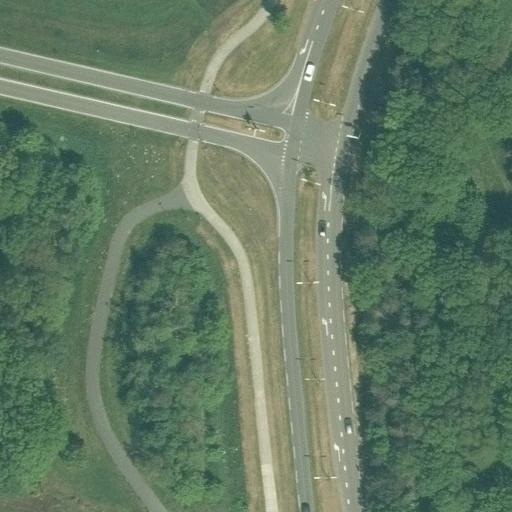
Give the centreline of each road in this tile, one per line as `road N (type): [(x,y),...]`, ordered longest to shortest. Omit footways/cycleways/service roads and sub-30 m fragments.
road 1 (secondary): [(356,511),(335,258),(343,150)]
road 2 (secondary): [(290,156),(286,288),(306,511)]
road 3 (primary): [(296,125),(0,57)]
road 4 (primary): [(0,87),(290,156)]
road 5 (tertiary): [(343,150),(388,0)]
road 6 (tertiary): [(330,0),(296,125)]
